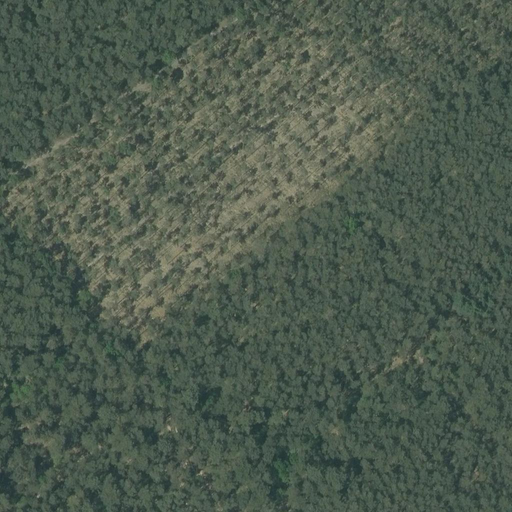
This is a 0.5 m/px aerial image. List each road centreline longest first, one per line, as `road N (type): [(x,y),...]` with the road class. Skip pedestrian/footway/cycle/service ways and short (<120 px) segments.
road 1 (track): [(433,0),(206,163),(64,287),(147,367),(175,460),(215,511)]
road 2 (track): [(511,458),(450,390),(511,336)]
